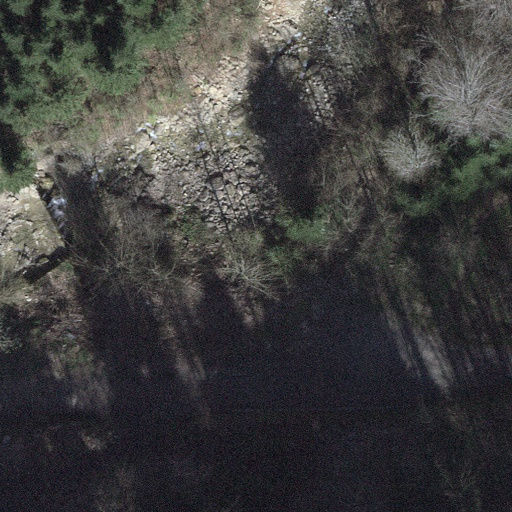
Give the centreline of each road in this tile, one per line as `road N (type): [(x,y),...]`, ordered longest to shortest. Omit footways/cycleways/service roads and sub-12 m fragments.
road 1 (track): [(415,382),(176,387)]
road 2 (track): [(176,387),(0,390)]
